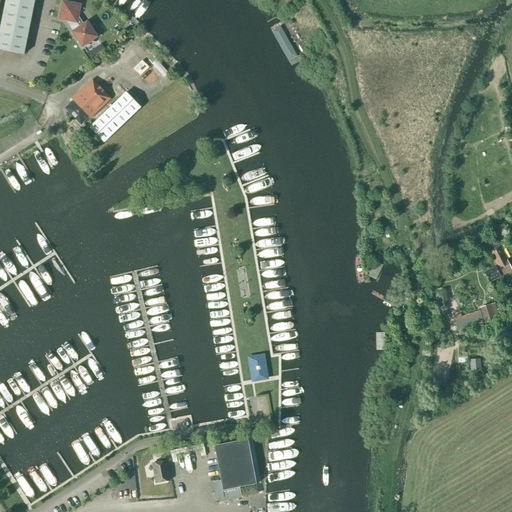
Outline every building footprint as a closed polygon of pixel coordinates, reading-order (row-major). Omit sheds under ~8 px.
[(0,0),(0,49),(24,55),(34,0),(6,0),(0,30),(0,0)] [(84,25),(78,15),(80,6),(63,2),(60,19),(65,20),(73,33),(84,25)] [(303,63),(279,21),(268,27),(292,70),(303,63)] [(84,25),(73,33),(82,47),(96,37),(87,23),(84,25)] [(73,101),(65,109),(71,116),(81,125),(89,118),(90,119),(111,99),(98,85),(97,86),(92,80),(72,100),(73,101)] [(94,123),(89,128),(103,143),(140,108),(138,106),(126,93),(115,104),(94,123)] [(511,273),(510,271),(511,270),(511,269),(500,246),(489,251),(496,265),(495,266),(495,267),(484,273),(489,283),(510,271),(511,274),(511,273)] [(383,265),(376,262),(369,278),(376,281),(383,265)] [(485,323),(494,320),(489,305),(480,308),(485,323)] [(479,312),(461,318),(460,315),(452,317),(457,331),(482,323),(479,312)] [(251,383),(268,380),(264,354),(247,357),(251,383)] [(471,371),(480,370),(479,360),(470,360),(471,371)] [(219,502),(221,502),(239,498),(237,488),(256,485),(248,440),(214,446),(221,481),(218,482),(216,483),(214,484),(214,486),(214,488),(215,497),(216,499),(218,501),(219,502)] [(168,466),(174,465),(172,453),(166,454),(168,466)] [(156,484),(170,481),(165,455),(160,456),(162,463),(152,464),(156,484)]
